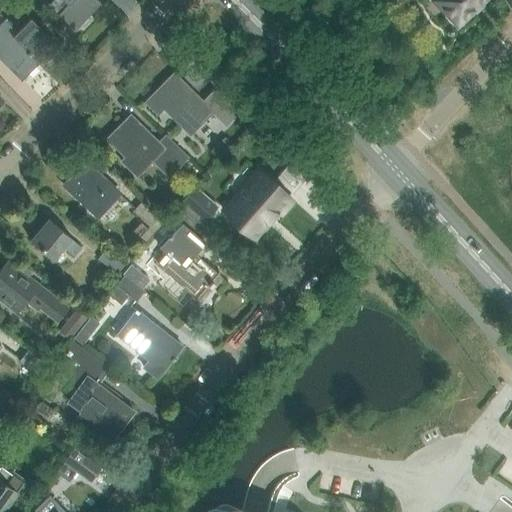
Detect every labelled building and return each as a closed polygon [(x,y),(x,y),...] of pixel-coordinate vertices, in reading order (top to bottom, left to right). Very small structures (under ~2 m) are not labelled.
[(57,16),(58,15),(74,30),(100,3),(96,0),(53,0),(47,6),(57,16)] [(436,0),(435,1),(457,24),(482,0),(436,0)] [(4,19),(0,23),(0,24),(39,64),(57,46),(30,18),(16,31),(4,19)] [(39,64),(0,24),(0,60),(21,82),(39,64)] [(145,102),(158,115),(163,110),(189,137),(211,114),(225,127),(238,114),(213,89),(202,101),(174,73),(145,102)] [(165,133),(156,143),(130,117),(108,139),(125,155),(119,161),(136,178),(152,162),(167,177),(188,156),(165,133)] [(65,186),(99,217),(120,195),(85,163),(65,186)] [(259,171),(223,211),(253,238),(276,212),(279,215),(292,200),(259,171)] [(190,190),(181,200),(205,220),(217,206),(194,186),(190,190)] [(132,212),(149,227),(159,216),(142,201),(132,212)] [(205,243),(190,230),(200,218),(180,201),(182,204),(169,219),(178,227),(158,248),(165,253),(156,264),(200,303),(222,278),(195,255),(205,243)] [(149,227),(141,236),(145,240),(164,220),(159,216),(149,227)] [(30,241),(53,260),(63,248),(74,257),(82,247),(48,219),(30,241)] [(97,259),(116,275),(124,266),(104,250),(97,259)] [(8,262),(0,271),(0,301),(16,314),(25,303),(36,312),(39,309),(56,323),(69,308),(28,276),(31,272),(22,265),(18,269),(8,262)] [(130,265),(122,275),(124,276),(132,282),(140,273),(130,265)] [(116,286),(116,287),(109,296),(120,305),(128,296),(135,302),(144,291),(132,282),(124,276),(116,286)] [(146,361),(142,366),(157,378),(182,347),(135,310),(115,335),(146,361)] [(73,312),(64,324),(74,332),(83,320),(73,312)] [(80,329),(72,339),(80,345),(88,336),(80,329)] [(59,369),(58,370),(68,378),(69,376),(79,363),(84,367),(93,356),(74,342),(66,353),(68,356),(59,369)] [(19,362),(41,379),(50,367),(28,350),(19,362)] [(133,410),(97,383),(87,375),(80,384),(68,400),(94,419),(87,428),(108,443),(133,410)] [(23,416),(8,435),(21,446),(36,426),(23,416)] [(99,467),(73,448),(56,473),(69,482),(77,471),(90,480),(99,467)] [(12,476),(0,467),(0,511),(4,507),(8,509),(19,493),(6,484),(12,476)] [(65,511),(47,493),(35,511),(65,511)]
